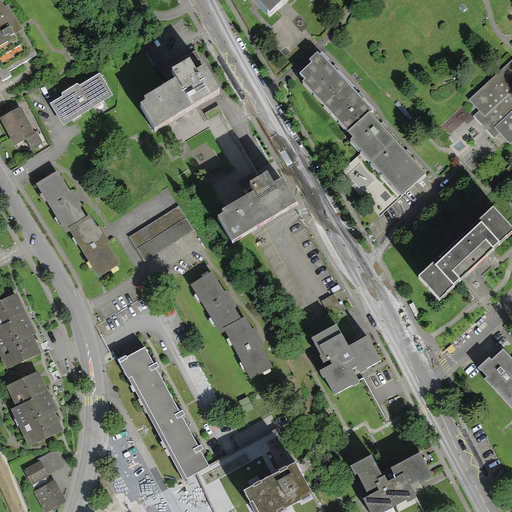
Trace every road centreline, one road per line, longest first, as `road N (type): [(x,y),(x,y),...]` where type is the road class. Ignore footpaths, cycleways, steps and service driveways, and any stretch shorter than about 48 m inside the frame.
road 1 (tertiary): [(202,0),(419,375)]
road 2 (residential): [(74,511),(90,458),(89,352),(61,281),(0,182)]
road 3 (unknown): [(349,250),(369,242),(482,134)]
road 4 (tertiary): [(419,375),(488,511)]
